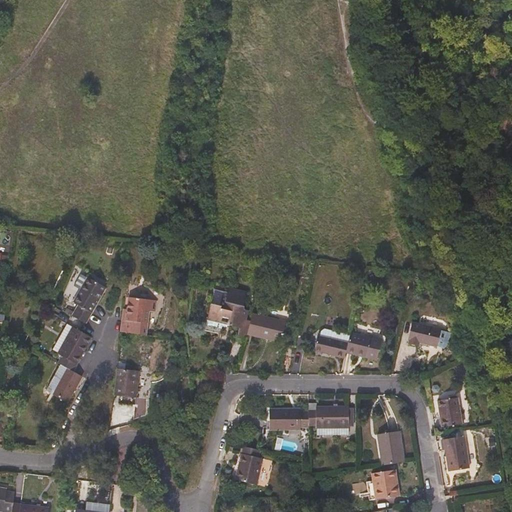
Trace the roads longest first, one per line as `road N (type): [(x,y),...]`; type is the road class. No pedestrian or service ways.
road 1 (residential): [(434,511),(420,414),(410,397),(386,385),(249,383),(228,391),(206,511)]
road 2 (track): [(511,331),(466,261),(427,171),(367,68),(344,0)]
road 3 (residential): [(178,511),(148,443),(55,460)]
road 4 (residential): [(55,460),(101,396),(104,322)]
